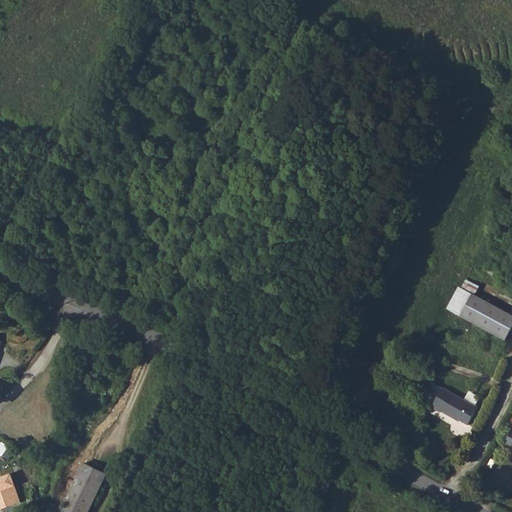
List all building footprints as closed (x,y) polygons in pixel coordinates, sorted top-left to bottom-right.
[(476,293),(480,286),(467,280),(463,287),(476,293)] [(476,297),(465,292),(454,313),(464,319),(476,297)] [(511,315),(476,297),(464,319),(507,342),(511,332),(511,315)] [(480,408),(479,407),(467,401),(444,389),(435,407),(443,412),(445,410),(458,417),(459,415),(473,422),(480,408)] [(467,401),(479,407),(484,397),(472,390),(467,401)] [(3,441),(0,444),(0,452),(8,458),(14,449),(3,441)] [(65,502),(53,497),(47,511),(88,511),(106,476),(84,465),(65,502)] [(0,480),(0,502),(18,497),(11,477),(0,480)] [(0,502),(0,510),(20,504),(18,497),(0,502)]
